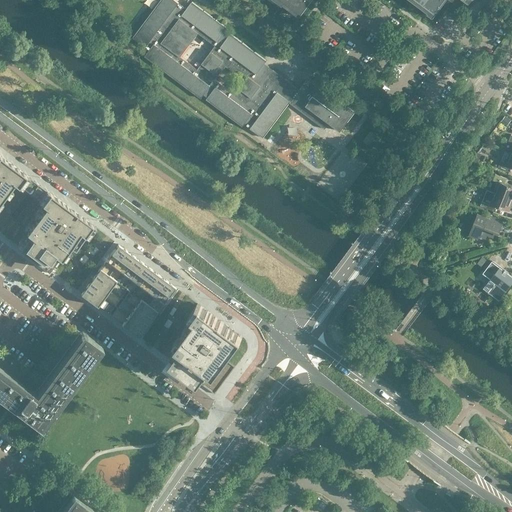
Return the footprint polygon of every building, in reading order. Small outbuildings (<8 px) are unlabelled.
[(321,85),(320,86),(308,77),(299,89),(272,69),(269,73),(262,68),(267,61),(230,34),(229,36),(225,33),(228,29),(192,2),(186,9),(174,0),(160,0),(133,38),(149,50),(144,56),(201,99),(204,95),(207,97),(206,99),(242,127),(247,120),(253,124),(250,128),(263,138),(289,103),(325,129),(329,123),(340,131),(355,111),(321,85)] [(282,0),(301,14),(311,0),(282,0)] [(448,0),(460,8),(466,0),(416,0),(435,14),(445,0),(448,0)] [(339,92),(331,86),(328,90),(336,96),(339,92)] [(511,166),(511,154),(510,153),(508,159),(506,158),(504,163),(501,161),(498,167),(509,172),(511,166)] [(0,233),(40,263),(48,269),(58,257),(61,259),(71,246),(75,249),(93,225),(0,155),(0,233)] [(511,187),(504,184),(507,179),(495,174),(493,180),(496,182),(495,186),(497,187),(494,193),(511,199),(511,187)] [(509,211),(511,203),(511,199),(494,193),(490,203),(485,201),(482,207),(494,211),(496,206),(509,211)] [(499,234),(503,223),(493,219),(492,220),(477,214),(469,235),(478,239),(480,235),(486,238),(487,234),(493,237),(495,233),(499,234)] [(100,268),(109,275),(115,267),(118,262),(126,251),(118,245),(100,268)] [(115,267),(123,273),(134,257),(128,252),(126,251),(118,262),(115,267)] [(140,267),(143,263),(134,257),(123,273),(131,279),(134,274),(140,267)] [(499,301),(511,283),(511,276),(492,261),(482,273),(490,279),(483,289),(488,293),(499,301)] [(131,279),(139,285),(151,269),(145,265),(143,263),(140,267),(134,274),(131,279)] [(107,287),(114,278),(109,275),(100,268),(93,277),(107,287)] [(139,285),(147,291),(159,275),(151,269),(139,285)] [(159,275),(147,291),(155,296),(158,292),(167,281),(165,280),(159,275)] [(87,285),(101,295),(107,287),(93,277),(87,285)] [(155,296),(149,305),(157,311),(169,294),(175,287),(167,281),(158,292),(155,296)] [(94,304),(101,295),(87,285),(81,294),(94,304)] [(144,301),(137,310),(151,320),(158,311),(157,311),(149,305),(144,301)] [(171,361),(215,394),(235,367),(223,359),(240,336),(201,306),(173,343),(180,348),(171,361)] [(137,310),(131,318),(145,328),(151,320),(137,310)] [(145,328),(131,318),(124,327),(138,337),(145,328)] [(41,428),(61,400),(100,348),(80,333),(36,393),(0,365),(0,397),(15,408),(39,426),(41,428)] [(88,511),(91,509),(71,494),(57,511),(88,511)] [(324,510),(328,504),(322,500),(318,498),(312,506),(316,509),(320,511),(321,511),(323,509),(324,510)]
